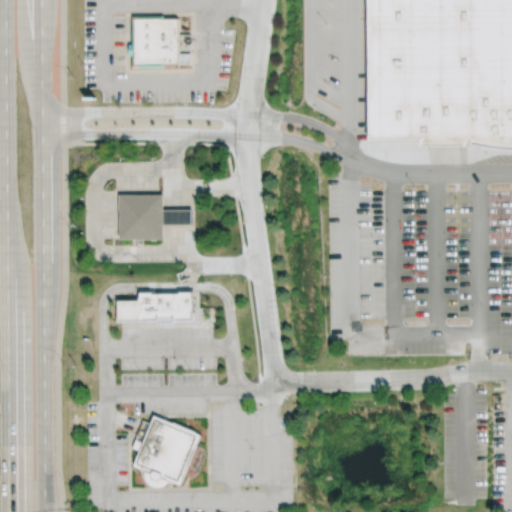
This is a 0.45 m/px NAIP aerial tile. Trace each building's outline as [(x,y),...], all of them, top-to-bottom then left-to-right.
[(511,0),(367,0),(369,137),(369,141),(421,140),(421,147),(466,147),(466,140),(475,140),(475,144),(505,148),(511,149),(511,0)] [(136,16),(137,66),(183,65),(182,16),(136,16)] [(123,193),(124,240),(169,239),(168,224),(168,208),(168,192),(123,193)] [(197,208),(197,223),(180,224),(168,224),(168,208),(179,208),(197,208)] [(142,291),(142,299),(116,299),(117,320),(199,318),(199,290),(142,291)] [(155,415),(151,424),(142,420),(132,447),(140,450),(133,466),(144,470),(144,475),(145,480),(146,483),(150,486),(154,487),(159,488),(163,487),(167,485),(170,481),(181,485),(202,434),(155,415)]
